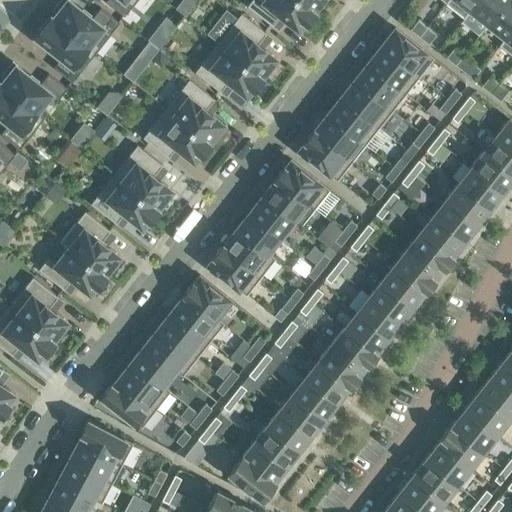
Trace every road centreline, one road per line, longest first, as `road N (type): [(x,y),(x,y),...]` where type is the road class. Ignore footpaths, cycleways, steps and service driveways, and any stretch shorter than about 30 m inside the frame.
road 1 (residential): [(381,0),(85,372),(0,498)]
road 2 (residential): [(511,252),(404,455),(359,511)]
